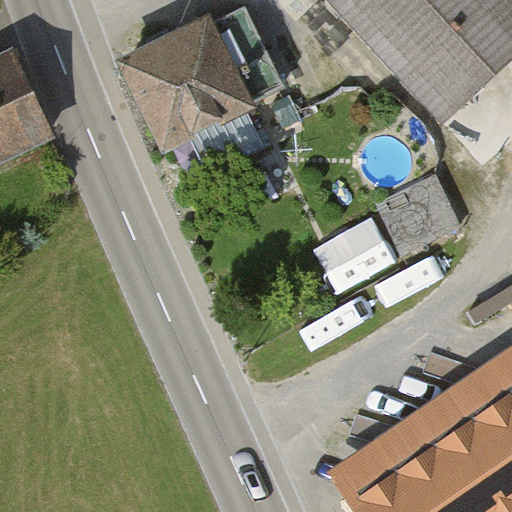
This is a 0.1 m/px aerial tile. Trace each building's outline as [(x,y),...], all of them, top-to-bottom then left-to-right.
[(511,71),(511,0),(339,0),(459,123),(511,71)] [(286,91),(244,7),(125,67),(167,150),(286,91)] [(0,159),(48,137),(13,65),(0,71),(0,159)] [(460,230),(435,178),(379,205),(403,257),(460,230)] [(511,299),(481,319),(510,364),(511,362),(511,299)] [(511,511),(511,384),(353,495),(364,511),(511,511)]
